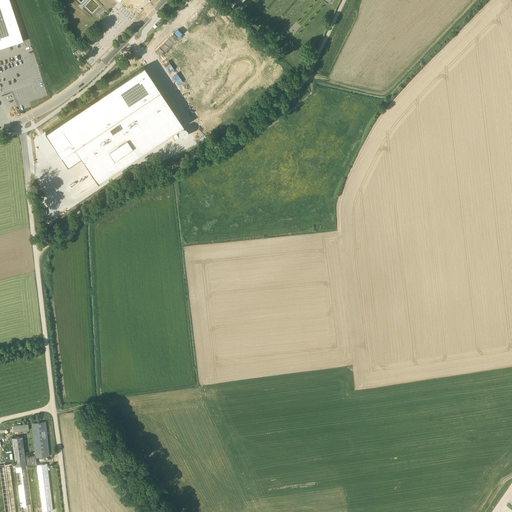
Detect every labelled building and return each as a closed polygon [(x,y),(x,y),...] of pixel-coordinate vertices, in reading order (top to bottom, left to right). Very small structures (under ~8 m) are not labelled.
[(23,41),(9,0),(0,0),(0,43),(15,39),(16,43),(23,41)] [(160,90),(166,98),(168,96),(168,97),(194,79),(193,78),(196,77),(199,80),(225,53),(199,29),(174,46),(183,59),(155,72),(163,89),(160,90)] [(144,66),(45,132),(68,166),(80,157),(81,158),(81,157),(98,182),(183,125),(144,66)] [(179,137),(175,132),(171,135),(175,140),(179,137)] [(0,464),(0,472),(5,511),(15,511),(9,467),(16,466),(22,511),(21,511),(32,511),(32,510),(27,469),(37,467),(42,509),(42,511),(53,510),(48,469),(48,468),(47,463),(37,465),(36,457),(49,456),(49,450),(46,421),(45,421),(42,421),(32,423),(36,455),(35,455),(25,456),(23,437),(19,437),(15,438),(12,438),(15,463),(3,464),(0,464)]
